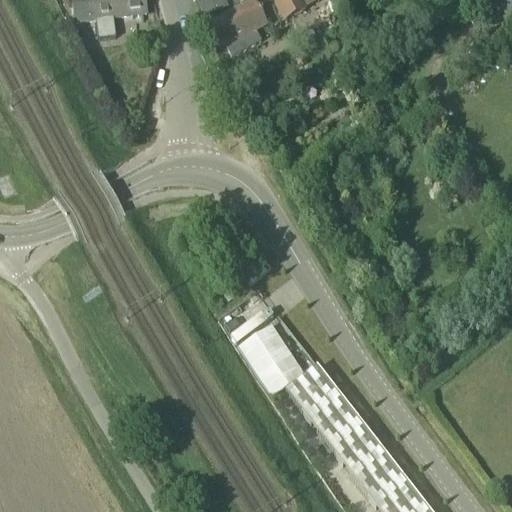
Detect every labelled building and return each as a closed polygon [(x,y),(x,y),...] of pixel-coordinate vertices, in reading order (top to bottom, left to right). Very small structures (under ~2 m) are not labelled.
[(71,0),(75,25),(146,16),(143,0),(71,0)] [(215,0),(209,0),(199,6),(208,22),(223,14),(215,0)] [(306,11),(300,0),(259,0),(207,28),(213,39),(211,39),(212,42),(214,41),(220,52),(254,33),(266,28),(259,14),(274,6),(283,24),(306,11)] [(511,0),(484,0),(499,24),(511,16),(511,0)] [(230,62),(261,45),(254,33),(245,39),(224,50),(230,62)] [(220,316),(220,326),(268,327),(269,300),(244,300),(244,316),(220,316)] [(284,395),(375,511),(425,511),(316,371),(284,395)]
